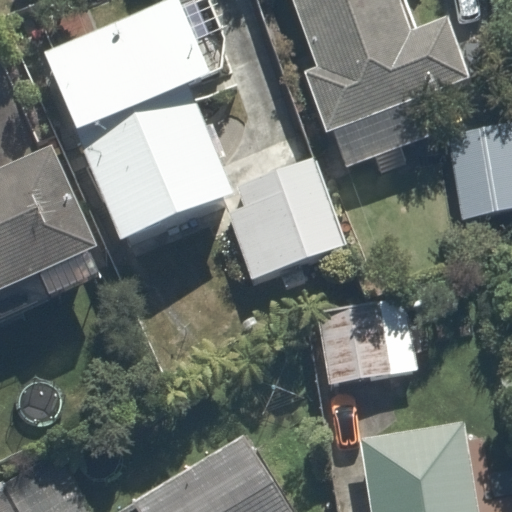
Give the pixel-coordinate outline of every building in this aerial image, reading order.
[(345,185),(456,145),(443,109),(481,95),(459,35),(426,47),(408,0),(293,0),(323,80),(308,85),(345,185)] [(55,69),(134,253),(224,213),(247,202),(207,109),(227,101),(189,11),(55,69)] [(511,138),(464,138),(463,222),(511,221),(511,138)] [(57,308),(131,272),(71,150),(0,185),(0,336),(33,320),(25,304),(49,292),(57,308)] [(326,169),(247,202),(224,213),(259,294),(361,251),(326,169)] [(422,374),(403,298),(296,325),(315,401),(422,374)] [(362,454),(371,511),(500,511),(498,491),(485,493),(476,436),(362,454)] [(14,501),(20,511),(290,511),(253,446),(137,511),(90,511),(60,458),(7,488),(14,501)] [(20,511),(14,501),(0,509),(0,511),(20,511)]
